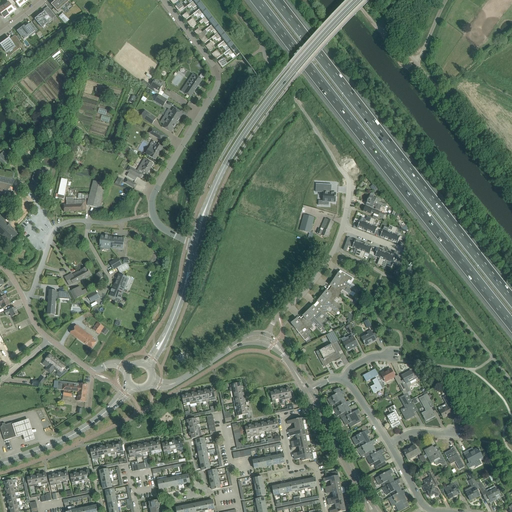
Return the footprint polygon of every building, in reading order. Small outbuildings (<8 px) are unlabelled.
[(10,5),(13,3),(10,0),(5,0),(7,2),(2,5),(10,16),(11,15),(14,13),(13,12),(14,11),(10,5)] [(56,0),(51,5),(58,12),(70,1),(68,0),(56,0)] [(200,9),(203,6),(198,0),(195,0),(193,1),(188,5),(190,8),(191,6),(193,8),(197,6),(200,9)] [(10,16),(2,5),(0,6),(0,12),(0,13),(5,18),(6,17),(7,18),(10,16)] [(206,17),(210,14),(203,6),(200,9),(194,13),(196,15),(197,14),(199,16),(203,14),(206,17)] [(56,16),(51,10),(47,14),(45,11),(41,15),(41,14),(35,19),(42,28),(42,27),(47,22),(47,23),(48,23),(47,22),(51,19),(52,20),(51,18),(54,15),(56,16)] [(59,16),(65,24),(69,20),(63,13),(59,16)] [(212,25),(216,22),(210,14),(206,17),(200,21),(202,23),(204,22),(205,24),(209,22),(212,25)] [(218,33),(222,30),(216,22),(212,25),(206,29),(208,31),(210,30),(211,32),(215,30),(218,33)] [(32,28),(29,24),(25,27),(24,26),(17,31),(21,37),(22,37),(27,33),(29,35),(34,31),(35,33),(38,31),(35,26),(32,28)] [(224,41),(228,38),(222,30),(218,33),(213,37),(214,39),(216,38),(217,40),(222,38),(224,41)] [(201,34),(198,36),(201,40),(206,36),(207,34),(204,31),(203,32),(201,34)] [(21,46),(23,49),(25,48),(16,36),(8,42),(6,40),(0,45),(0,46),(5,52),(6,51),(7,53),(12,49),(14,51),(21,46)] [(230,49),(234,46),(228,38),(224,41),(219,45),(220,47),(222,46),(223,48),(228,46),(230,49)] [(237,57),(240,54),(234,46),(230,49),(225,53),(226,55),(228,54),(229,56),(234,53),(237,57)] [(190,97),(202,80),(193,74),(189,79),(192,81),(184,93),(190,97)] [(155,80),(151,86),(159,91),(163,85),(155,80)] [(163,106),(167,100),(159,95),(155,101),(163,106)] [(183,114),(178,112),(174,109),(168,118),(177,124),(183,114)] [(151,125),(156,118),(148,113),(143,119),(151,125)] [(171,133),(177,124),(168,118),(162,127),(171,133)] [(149,133),(161,140),(164,135),(152,128),(149,133)] [(156,160),(163,147),(158,145),(156,144),(154,148),(151,146),(148,150),(150,151),(147,155),(156,160)] [(10,163),(7,160),(10,158),(3,151),(0,154),(0,161),(6,167),(10,163)] [(153,164),(149,161),(147,160),(144,159),(138,169),(147,174),(153,164)] [(143,174),(138,172),(129,167),(127,171),(129,172),(127,176),(135,181),(137,177),(140,179),(143,174)] [(47,171),(39,169),(35,168),(31,185),(34,186),(33,192),(41,194),(47,171)] [(12,180),(14,174),(0,170),(0,195),(0,196),(11,185),(12,185),(15,180),(12,180)] [(67,181),(61,179),(57,197),(63,199),(67,181)] [(137,185),(132,182),(127,179),(124,183),(135,188),(137,185)] [(109,185),(105,184),(93,181),(87,205),(99,208),(104,190),(108,191),(109,185)] [(316,184),(316,193),(323,193),(323,202),(319,201),(318,206),(328,206),(328,202),(335,203),(335,194),(325,193),(326,185),(316,184)] [(248,202),(278,208),(277,215),(283,216),(284,209),(280,208),(283,191),(252,185),(248,202)] [(383,207),(387,208),(388,205),(384,204),(378,202),(379,199),(376,198),(376,199),(373,198),(374,194),(372,193),(370,194),(369,196),(367,201),(381,206),(382,205),(383,206),(383,207)] [(86,211),(86,206),(86,200),(74,200),(73,197),(66,197),(66,205),(64,205),(64,212),(86,211)] [(381,206),(367,201),(365,205),(372,208),(373,206),(376,207),(375,209),(379,211),(381,206)] [(365,206),(363,211),(368,213),(371,214),(371,212),(374,213),(374,214),(383,217),(384,214),(381,213),(370,208),(365,206)] [(314,217),(309,216),(304,214),(299,230),(304,232),(303,236),(312,238),(313,233),(310,232),(314,217)] [(7,244),(17,235),(13,231),(14,230),(0,216),(0,238),(3,242),(4,241),(7,244)] [(356,222),(356,223),(359,224),(357,228),(366,231),(371,218),(367,217),(365,223),(360,221),(357,220),(356,222)] [(317,234),(327,238),(334,222),(325,218),(320,230),(319,229),(317,234)] [(371,218),(366,231),(374,234),(374,235),(376,231),(379,232),(380,229),(377,227),(373,226),(375,220),(371,218)] [(402,223),(400,225),(402,229),(407,231),(408,230),(402,223)] [(380,229),(379,232),(382,233),(380,237),(388,240),(394,227),(390,225),(387,231),(383,230),(383,229),(383,230),(380,229)] [(394,227),(388,240),(397,243),(397,244),(399,239),(402,241),(402,240),(403,237),(400,236),(395,234),(398,228),(394,227)] [(105,236),(104,236),(101,235),(100,242),(101,243),(100,247),(110,248),(111,237),(108,236),(107,236),(106,236),(105,236)] [(111,237),(110,248),(122,249),(123,238),(111,237)] [(346,242),(345,245),(349,247),(352,248),(357,250),(355,255),(359,257),(364,244),(355,241),(355,240),(353,245),(346,242)] [(364,244),(359,257),(362,259),(365,253),(369,254),(369,255),(369,254),(372,255),(373,252),(371,251),(372,247),(364,244)] [(373,252),(372,255),(375,257),(379,258),(377,264),(381,266),(386,253),(378,250),(378,249),(376,253),(373,252)] [(386,253),(381,266),(385,267),(387,261),(392,263),(395,264),(396,262),(397,261),(394,260),(395,256),(386,253)] [(110,263),(114,269),(122,265),(118,259),(110,263)] [(69,286),(90,275),(86,267),(80,271),(81,272),(79,273),(78,272),(72,275),(72,274),(64,277),(69,286)] [(337,274),(334,279),(352,291),(356,294),(359,291),(354,288),(350,285),(346,282),(348,280),(349,280),(351,281),(352,278),(340,271),(337,274)] [(118,275),(114,286),(124,290),(128,279),(118,275)] [(350,295),(352,291),(334,279),(328,288),(340,296),(342,294),(340,293),(340,292),(342,289),(350,295)] [(116,298),(120,299),(124,290),(114,286),(112,290),(112,289),(112,290),(111,291),(111,292),(111,293),(110,293),(109,296),(116,298)] [(87,293),(84,295),(79,287),(70,292),(75,300),(87,293)] [(338,299),(340,296),(328,288),(322,296),(338,310),(341,306),(334,300),(336,298),(337,298),(338,299)] [(71,299),(67,292),(59,291),(59,292),(57,292),(57,291),(56,291),(49,291),(49,290),(48,296),(47,296),(47,297),(48,297),(48,299),(47,315),(55,315),(56,299),(59,300),(59,299),(71,299)] [(88,296),(91,302),(99,298),(96,291),(88,296)] [(0,297),(0,298),(0,297),(0,305),(1,305),(3,308),(5,307),(10,304),(5,295),(4,296),(2,292),(0,293),(0,297)] [(336,313),(338,310),(322,296),(315,304),(326,314),(328,311),(327,310),(327,309),(328,307),(336,313)] [(324,316),(326,314),(315,304),(308,311),(323,326),(326,323),(319,317),(321,315),(323,315),(324,316)] [(11,317),(18,314),(15,307),(4,312),(6,315),(10,313),(11,317)] [(320,329),(323,326),(308,311),(301,318),(302,320),(309,328),(310,329),(312,327),(311,326),(311,325),(313,323),(320,329)] [(301,318),(299,317),(291,324),(304,340),(305,340),(308,338),(302,330),(304,328),(305,328),(306,330),(309,328),(302,320),(301,318)] [(99,334),(104,327),(98,323),(92,330),(99,334)] [(91,348),(94,344),(96,342),(92,339),(93,338),(76,325),(70,333),(91,348)] [(339,355),(333,344),(339,341),(333,331),(326,335),(326,336),(327,335),(331,343),(325,346),(326,348),(319,351),(321,355),(318,356),(324,366),(331,362),(330,360),(333,358),(333,359),(339,355)] [(368,334),(361,338),(364,343),(365,346),(373,342),(372,341),(375,340),(371,331),(367,332),(368,334)] [(342,339),(341,340),(343,343),(345,347),(345,348),(346,348),(347,351),(354,347),(354,346),(357,345),(355,342),(352,336),(349,338),(349,336),(345,338),(344,337),(342,339)] [(50,354),(45,361),(49,365),(45,370),(50,374),(54,369),(60,361),(56,358),(50,354)] [(60,361),(54,369),(58,372),(60,373),(58,376),(60,378),(66,372),(63,370),(64,369),(66,366),(60,361)] [(375,369),(363,376),(366,382),(371,379),(374,385),(370,387),(374,394),(378,391),(382,389),(385,387),(382,383),(378,376),(377,373),(375,369)] [(395,377),(393,373),(391,369),(387,370),(388,371),(382,374),(381,374),(385,382),(395,377)] [(411,371),(402,376),(404,380),(406,384),(410,382),(411,384),(416,381),(415,379),(419,377),(420,377),(419,375),(418,373),(417,371),(416,371),(412,373),(411,371)] [(233,391),(242,389),(242,387),(241,387),(240,383),(230,385),(231,388),(230,388),(231,391),(233,391)] [(86,393),(87,385),(79,384),(78,387),(72,386),(72,385),(63,384),(62,390),(78,392),(78,393),(86,393)] [(441,385),(439,386),(443,394),(442,394),(443,397),(442,397),(446,404),(447,403),(450,401),(442,385),(441,385)] [(293,388),(289,389),(289,387),(286,388),(287,389),(283,390),(283,389),(285,398),(285,400),(291,398),(290,392),(294,391),(293,388)] [(215,400),(215,397),(213,388),(210,389),(211,390),(207,391),(207,390),(208,399),(209,400),(209,402),(215,400)] [(346,402),(343,397),(342,397),(342,396),(345,394),(343,390),(341,392),(339,388),(333,391),(335,395),(327,399),(331,406),(335,404),(336,406),(335,407),(336,408),(346,402)] [(235,397),(244,395),(243,393),(242,393),(241,389),(243,389),(242,389),(233,391),(231,391),(232,395),(234,394),(235,397)] [(285,400),(285,398),(283,389),(280,389),(280,390),(277,391),(277,390),(276,390),(278,399),(279,401),(282,400),(281,398),(284,398),(285,400)] [(207,402),(209,402),(209,400),(208,399),(207,390),(204,390),(204,391),(201,392),(201,391),(200,391),(202,400),(203,402),(203,404),(206,403),(207,402)] [(279,401),(278,399),(276,390),(274,391),(274,392),(270,393),(272,402),(276,402),(275,400),(278,399),(279,401)] [(70,401),(72,392),(64,391),(62,400),(70,401)] [(199,400),(202,400),(200,391),(198,391),(198,393),(195,393),(194,392),(196,401),(196,403),(200,402),(199,400)] [(188,393),(190,403),(190,404),(196,403),(196,401),(194,392),(192,393),(192,394),(188,395),(188,393)] [(85,402),(86,393),(78,393),(77,401),(85,402)] [(415,416),(413,411),(408,402),(411,401),(407,394),(400,398),(406,411),(402,413),(406,420),(415,416)] [(434,416),(432,412),(428,403),(431,402),(427,394),(419,398),(426,411),(422,413),(426,421),(434,416)] [(236,403),(245,401),(245,399),(243,399),(243,396),(244,395),(235,397),(233,397),(233,401),(235,400),(236,403)] [(237,410),(246,408),(246,405),(245,406),(244,402),(245,402),(245,401),(236,403),(234,404),(235,407),(237,407),(237,410)] [(351,413),(352,413),(349,407),(348,408),(347,407),(351,405),(349,401),(346,402),(336,408),(333,409),(337,417),(341,415),(342,417),(341,417),(341,419),(342,418),(351,413)] [(400,424),(396,417),(400,415),(394,406),(388,409),(391,414),(387,417),(393,428),(400,424)] [(454,414),(449,406),(439,411),(443,418),(449,415),(450,416),(454,414)] [(246,408),(237,410),(235,410),(237,417),(248,414),(247,412),(246,412),(245,408),(246,408)] [(342,418),(346,426),(350,423),(351,426),(350,426),(350,428),(361,422),(358,416),(357,417),(356,415),(360,413),(358,410),(352,413),(351,413),(342,418)] [(28,419),(13,424),(17,437),(23,435),(25,442),(35,439),(28,419)] [(273,432),(274,432),(279,431),(276,420),(274,420),(274,421),(270,422),(273,432)] [(273,432),(270,422),(270,421),(267,421),(268,423),(264,423),(266,433),(269,432),(269,430),(272,430),(272,432),(273,432)] [(1,428),(1,429),(5,441),(17,437),(13,424),(12,423),(5,425),(5,423),(2,424),(3,426),(2,426),(1,426),(1,427),(1,428)] [(255,425),(251,426),(253,434),(253,436),(257,435),(256,433),(260,432),(258,425),(257,423),(255,424),(255,425)] [(197,425),(199,424),(189,426),(188,427),(188,429),(190,429),(190,432),(200,430),(200,427),(198,428),(197,425)] [(289,433),(304,430),(303,424),(295,426),(295,429),(289,430),(289,433)] [(190,433),(189,433),(190,434),(190,435),(191,435),(192,439),(202,437),(201,434),(200,431),(200,430),(190,432),(190,433)] [(370,442),(371,442),(368,436),(367,437),(366,435),(369,434),(367,430),(351,438),(355,446),(359,443),(360,446),(359,446),(360,447),(370,442)] [(292,445),(307,442),(306,436),(297,438),(298,440),(291,442),(292,445)] [(205,441),(206,441),(206,438),(196,440),(197,446),(205,445),(205,441)] [(184,452),(183,450),(181,439),(178,440),(179,441),(175,441),(175,440),(174,440),(176,449),(177,451),(179,451),(180,453),(184,452)] [(346,439),(345,440),(348,447),(353,444),(351,441),(348,442),(346,439)] [(161,449),(160,445),(159,440),(157,441),(157,442),(153,443),(153,442),(155,451),(155,453),(162,452),(161,449)] [(378,452),(376,452),(373,447),(372,447),(372,446),(375,444),(373,440),(371,442),(370,442),(360,447),(357,449),(363,460),(366,458),(378,452)] [(123,452),(122,445),(121,442),(119,442),(119,444),(115,444),(115,443),(117,452),(117,454),(120,454),(121,456),(124,455),(123,452)] [(152,451),(155,451),(153,442),(150,442),(151,443),(147,444),(147,443),(146,443),(148,452),(149,454),(152,453),(152,451)] [(114,453),(117,452),(115,443),(113,444),(113,445),(109,446),(109,444),(110,454),(111,456),(114,455),(114,453)] [(145,453),(148,452),(146,443),(144,443),(144,445),(141,445),(141,444),(140,444),(143,457),(143,455),(146,455),(145,453)] [(108,454),(110,454),(109,444),(106,445),(107,446),(103,447),(103,446),(102,446),(104,455),(105,457),(108,456),(108,454)] [(130,458),(136,457),(136,455),(134,445),(132,446),(132,447),(128,448),(130,458)] [(419,454),(417,450),(414,445),(403,451),(408,460),(407,458),(411,455),(412,457),(419,454)] [(101,455),(104,455),(102,446),(100,446),(100,447),(97,448),(96,447),(98,456),(98,458),(102,457),(101,455)] [(433,446),(424,450),(426,455),(428,458),(431,463),(431,464),(434,462),(438,460),(440,464),(445,467),(447,466),(444,460),(440,452),(437,454),(434,448),(433,446)] [(312,453),(311,447),(308,448),(300,450),(300,452),(294,453),(294,457),(312,453)] [(450,450),(445,453),(447,458),(449,461),(450,464),(455,462),(459,470),(465,467),(456,451),(454,447),(451,449),(452,451),(451,451),(450,450)] [(381,467),(380,464),(385,461),(382,456),(381,456),(381,455),(384,453),(382,449),(378,452),(366,458),(370,465),(374,463),(375,465),(374,466),(375,467),(376,466),(378,469),(381,467)] [(469,450),(464,453),(466,458),(469,463),(469,464),(470,464),(473,463),(475,466),(475,467),(481,464),(478,459),(482,457),(479,451),(480,451),(479,450),(478,449),(470,453),(469,450)] [(207,453),(209,453),(208,450),(198,452),(199,458),(208,457),(207,453)] [(312,453),(294,457),(295,460),(301,459),(302,461),(313,459),(312,453)] [(283,454),(280,455),(280,454),(277,454),(279,464),(285,463),(283,454)] [(273,465),(271,457),(268,457),(268,456),(265,457),(267,466),(273,465)] [(261,468),(259,459),(256,460),(255,458),(252,459),(254,469),(261,468)] [(211,462),(201,464),(202,471),(204,470),(210,469),(210,466),(211,465),(211,462)] [(108,472),(110,472),(109,469),(100,471),(101,477),(109,475),(108,472)] [(217,473),(219,472),(218,469),(208,471),(210,478),(218,476),(217,473)] [(441,494),(438,491),(436,486),(439,485),(430,469),(426,471),(428,475),(429,474),(431,477),(424,481),(427,487),(423,489),(425,492),(427,491),(430,497),(435,495),(436,497),(441,494)] [(83,471),(82,471),(84,480),(85,482),(86,482),(88,482),(88,479),(91,479),(89,470),(86,470),(87,472),(83,472),(83,471)] [(394,482),(391,476),(390,477),(389,475),(393,473),(391,470),(375,478),(379,485),(383,483),(384,486),(383,486),(384,487),(394,482)] [(69,480),(69,478),(67,471),(65,472),(65,473),(61,474),(61,472),(63,482),(63,484),(66,483),(66,481),(69,480)] [(60,482),(63,482),(61,472),(58,473),(59,474),(55,475),(55,474),(57,485),(60,484),(60,482)] [(330,481),(331,483),(339,482),(337,472),(331,473),(332,474),(329,475),(330,477),(323,479),(324,482),(330,481)] [(48,482),(47,480),(46,473),(43,473),(43,474),(40,475),(39,474),(41,483),(41,485),(45,484),(44,482),(48,482)] [(33,475),(35,484),(35,486),(38,486),(38,484),(41,483),(39,474),(37,474),(37,476),(33,476),(33,475)] [(54,485),(57,485),(55,474),(52,474),(52,475),(49,476),(51,486),(54,485)] [(188,475),(184,475),(184,474),(182,475),(184,484),(190,483),(188,475)] [(177,486),(176,477),(172,478),(172,476),(169,477),(171,487),(177,486)] [(253,485),(263,483),(262,477),(253,478),(254,482),(253,482),(253,485)] [(479,488),(476,482),(474,478),(469,481),(474,490),(466,494),(470,501),(480,495),(476,490),(479,488)] [(165,488),(164,480),(160,480),(160,479),(157,479),(159,489),(165,488)] [(308,490),(311,489),(309,479),(303,481),(304,489),(308,488),(308,490)] [(402,492),(401,491),(399,486),(398,486),(397,485),(400,483),(398,479),(394,482),(384,487),(382,488),(386,495),(390,493),(391,495),(390,496),(391,497),(402,492)] [(16,486),(15,483),(17,483),(16,480),(3,482),(4,485),(5,485),(6,488),(5,488),(5,489),(14,487),(16,486)] [(478,481),(476,482),(479,488),(482,493),(483,495),(485,499),(488,497),(488,499),(489,498),(490,501),(493,500),(493,501),(500,497),(498,493),(503,490),(502,488),(496,490),(494,486),(485,491),(481,483),(480,480),(478,481)] [(112,488),(111,484),(112,484),(112,481),(102,483),(103,489),(112,488)] [(451,484),(444,488),(446,492),(447,494),(450,499),(459,493),(456,488),(459,486),(456,482),(456,481),(451,483),(451,484)] [(220,488),(220,485),(221,484),(221,482),(211,484),(212,490),(220,488)] [(296,492),(299,492),(297,482),(290,483),(292,492),(295,491),(296,492)] [(326,491),(341,487),(339,482),(331,483),(331,486),(325,487),(326,491)] [(284,495),(286,494),(284,484),(278,486),(280,494),(283,493),(284,495)] [(277,495),(280,494),(278,486),(272,487),(274,497),(277,496),(277,495)] [(6,495),(15,493),(17,493),(16,489),(15,490),(14,487),(5,489),(5,491),(6,491),(7,494),(6,495)] [(114,493),(116,492),(115,489),(106,491),(107,497),(115,495),(114,493)] [(257,494),(255,494),(256,497),(257,497),(266,495),(264,489),(256,491),(257,494)] [(391,497),(388,498),(392,506),(395,504),(399,511),(409,506),(404,496),(403,497),(403,496),(406,494),(404,490),(401,491),(402,492),(391,497)] [(7,501),(18,499),(18,496),(16,496),(15,493),(6,495),(6,497),(8,497),(8,501),(7,501)] [(332,498),(327,499),(328,502),(343,499),(342,493),(332,495),(332,498)] [(20,505),(19,502),(20,502),(20,499),(18,499),(7,501),(8,504),(9,503),(10,507),(8,507),(18,505),(20,505)] [(151,508),(151,509),(159,507),(159,503),(160,503),(159,500),(149,502),(150,505),(151,508)] [(211,509),(212,511),(215,510),(213,500),(206,502),(208,510),(211,509)] [(109,509),(117,508),(117,504),(118,504),(118,501),(108,503),(109,509)]
